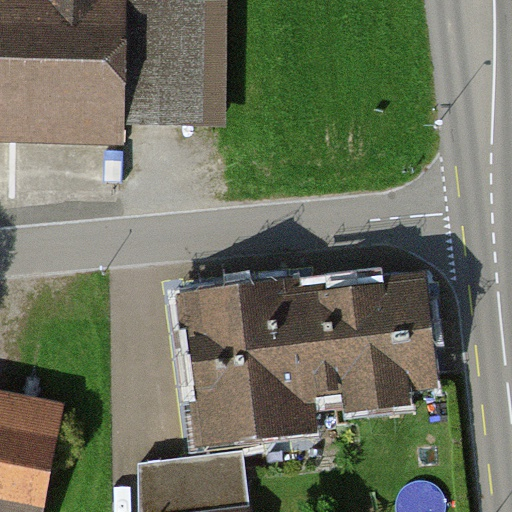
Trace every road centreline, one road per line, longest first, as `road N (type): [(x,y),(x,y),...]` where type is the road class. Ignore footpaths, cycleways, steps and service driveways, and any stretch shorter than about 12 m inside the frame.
road 1 (unclassified): [(0,255),(448,214),(494,229)]
road 2 (secondary): [(511,387),(494,229)]
road 3 (secondary): [(450,0),(493,147)]
